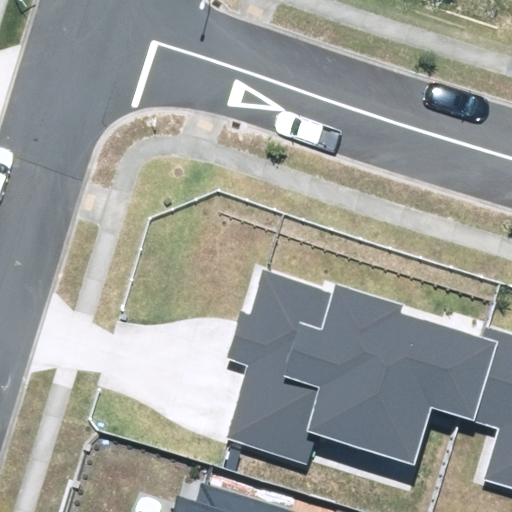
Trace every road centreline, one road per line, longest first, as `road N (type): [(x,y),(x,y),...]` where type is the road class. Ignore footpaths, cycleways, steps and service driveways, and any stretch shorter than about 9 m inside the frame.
road 1 (residential): [(91,6),(511,137)]
road 2 (residential): [(0,302),(91,6)]
